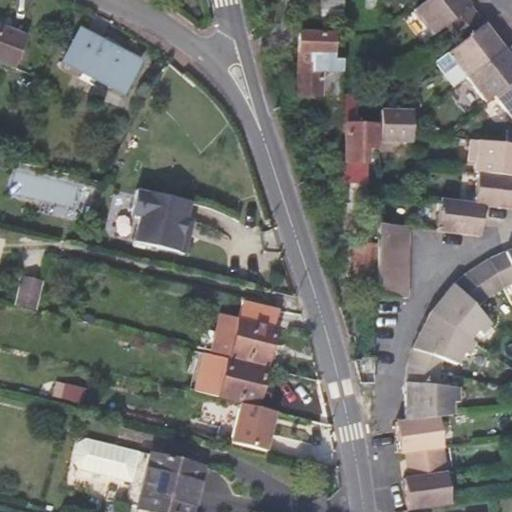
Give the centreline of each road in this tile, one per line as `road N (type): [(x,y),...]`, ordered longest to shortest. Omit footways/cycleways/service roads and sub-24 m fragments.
road 1 (residential): [(367,511),(313,290),(259,126)]
road 2 (residential): [(389,348),(414,297),(466,250),(511,231)]
